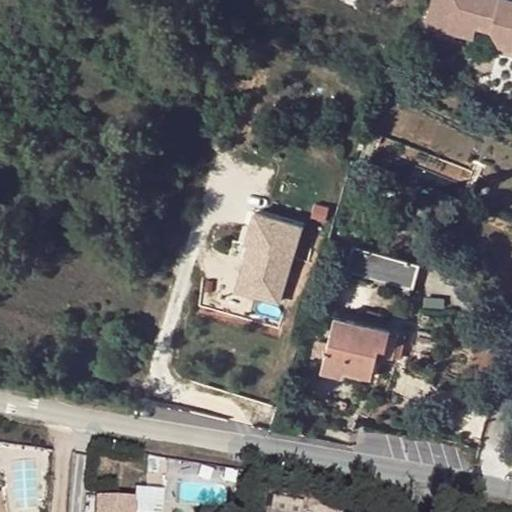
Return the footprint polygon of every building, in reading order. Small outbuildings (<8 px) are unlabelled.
[(511,0),(432,0),(426,25),(474,38),(477,26),(491,30),(500,45),(511,48),(511,0)] [(301,225),(255,211),(245,243),(250,244),(237,289),(278,302),(301,225)] [(356,246),(411,263),(417,242),(362,226),(356,246)] [(411,263),(356,246),(348,273),(413,292),(421,266),(411,263)] [(372,378),(377,360),(379,349),(388,351),(392,331),(337,319),(324,374),(343,378),(345,371),(372,378)] [(410,336),(392,331),(388,351),(387,357),(405,362),(410,336)] [(387,357),(388,351),(379,349),(377,360),(385,362),(387,357)] [(139,489),(138,511),(164,511),(164,489),(139,489)] [(134,511),(135,500),(98,497),(97,511),(134,511)]
